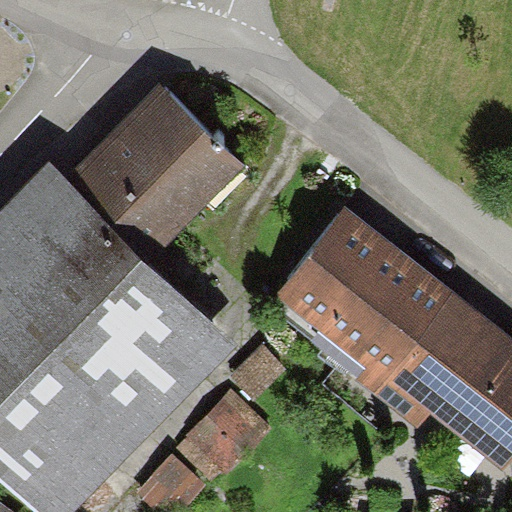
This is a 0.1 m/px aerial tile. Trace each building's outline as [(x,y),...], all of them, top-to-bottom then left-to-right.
[(243,151),(159,72),(70,163),(150,239),(243,151)] [(70,163),(47,141),(0,191),(0,446),(57,501),(232,316),(150,239),(70,163)] [(498,450),(511,431),(511,317),(449,270),(346,193),(278,282),(371,352),(357,370),(418,416),(431,399),(498,450)] [(256,344),(232,371),(250,388),(275,361),(256,344)] [(230,393),(178,447),(212,479),(263,425),(230,393)] [(170,455),(135,493),(155,511),(162,511),(194,478),(170,455)] [(23,511),(0,497),(0,511),(23,511)]
